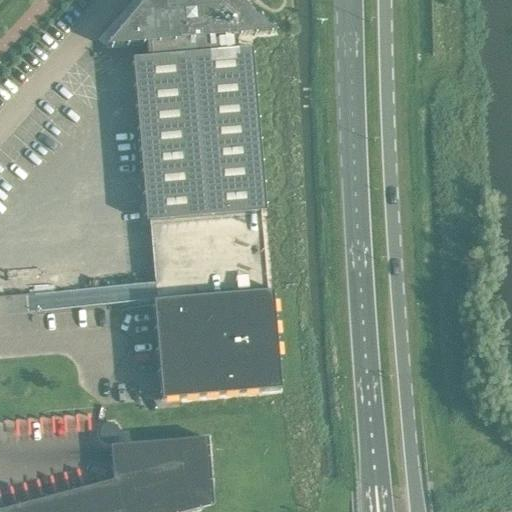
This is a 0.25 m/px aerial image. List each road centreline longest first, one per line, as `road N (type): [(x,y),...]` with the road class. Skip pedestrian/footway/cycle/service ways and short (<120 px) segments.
road 1 (primary): [(417,511),(389,162),(386,0)]
road 2 (primary): [(352,0),(354,166),(378,511)]
road 3 (unknown): [(0,230),(47,212),(73,185),(86,155),(103,113),(104,77),(78,44)]
